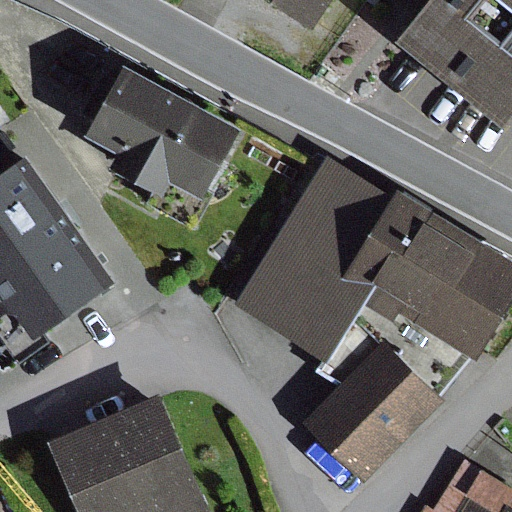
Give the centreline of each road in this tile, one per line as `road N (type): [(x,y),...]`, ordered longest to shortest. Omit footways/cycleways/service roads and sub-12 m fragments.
road 1 (residential): [(511,217),(114,0)]
road 2 (residential): [(334,511),(225,361),(192,340),(155,341),(0,426)]
road 3 (residential): [(376,511),(511,373)]
